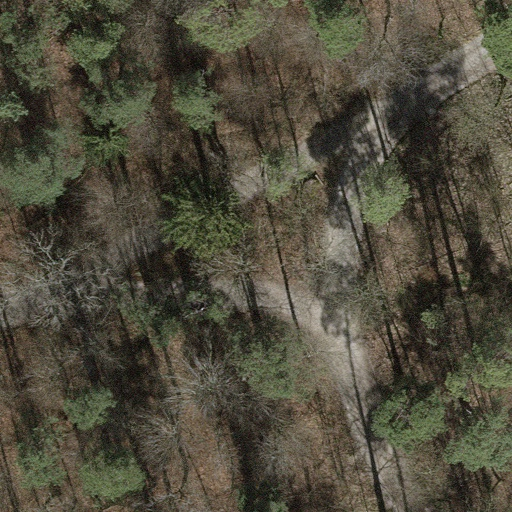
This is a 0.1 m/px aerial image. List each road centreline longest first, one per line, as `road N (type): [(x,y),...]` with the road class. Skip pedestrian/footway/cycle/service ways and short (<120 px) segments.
road 1 (track): [(511,35),(62,303)]
road 2 (track): [(411,511),(331,321),(234,290),(62,303)]
road 3 (track): [(331,321),(369,120)]
